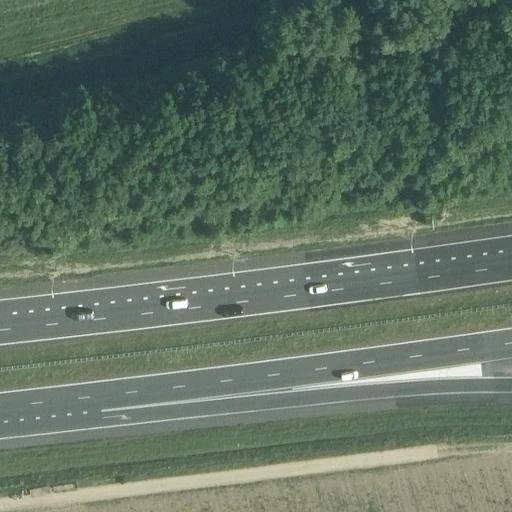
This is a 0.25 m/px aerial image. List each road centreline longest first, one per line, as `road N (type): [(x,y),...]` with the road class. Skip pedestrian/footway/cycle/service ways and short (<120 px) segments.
road 1 (motorway): [(511,266),(0,330)]
road 2 (motorway): [(94,397),(511,343)]
road 3 (motorway): [(94,397),(511,385)]
road 4 (track): [(0,57),(226,0)]
